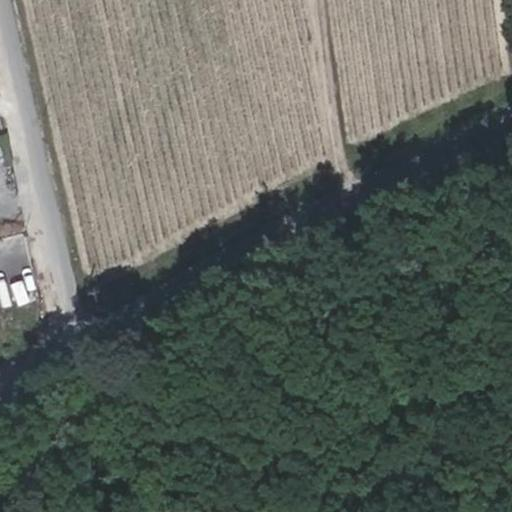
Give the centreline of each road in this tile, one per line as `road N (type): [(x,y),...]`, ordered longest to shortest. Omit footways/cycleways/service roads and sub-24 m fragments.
road 1 (unclassified): [(93,359),(511,152)]
road 2 (unclassified): [(93,359),(15,0)]
